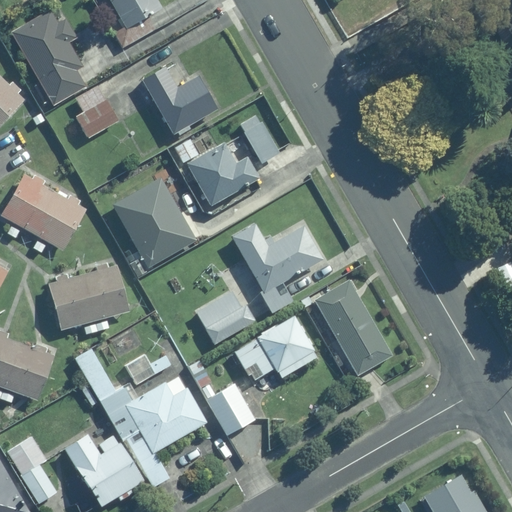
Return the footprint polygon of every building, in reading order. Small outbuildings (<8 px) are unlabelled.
[(158,0),(111,0),(128,28),(163,7),(158,0)] [(65,18),(58,23),(49,9),(11,32),(55,105),(87,86),(77,70),(84,66),(70,42),(77,38),(65,18)] [(511,47),(511,15),(508,9),(487,24),(507,52),(511,47)] [(200,76),(178,88),(166,67),(144,79),(175,133),(219,109),(200,76)] [(0,124),(24,99),(0,75),(0,124)] [(88,140),(119,121),(99,87),(76,101),(84,115),(76,120),(88,140)] [(239,125),(240,127),(261,165),(279,155),(257,115),(239,125)] [(225,142),(188,163),(211,204),(257,177),(246,159),(237,164),(225,142)] [(25,175),(2,216),(64,251),(87,210),(25,175)] [(162,180),(115,206),(150,267),(197,240),(162,180)] [(234,237),(265,292),(323,259),(304,226),(268,246),(256,225),(234,237)] [(50,284),(61,330),(130,311),(117,265),(50,284)] [(0,285),(8,271),(0,266),(0,285)] [(348,280),(313,300),(356,376),(391,356),(348,280)] [(311,303),(308,297),(300,301),(303,307),(311,303)] [(247,305),(206,328),(215,343),(255,320),(247,305)] [(312,351),(292,316),(255,338),(256,340),(233,353),(246,376),(250,374),(253,380),(273,369),(275,373),(276,372),(280,378),(315,357),(311,351),(312,351)] [(54,356),(0,335),(0,386),(38,400),(54,356)] [(211,382),(198,360),(187,365),(207,399),(214,395),(207,384),(211,382)] [(173,397),(165,382),(125,406),(153,453),(207,422),(188,388),(173,397)] [(233,384),(214,395),(207,399),(206,399),(227,435),(253,419),(233,384)] [(29,436),(5,451),(37,504),(56,492),(39,464),(44,461),(29,436)] [(88,436),(66,449),(101,507),(144,481),(121,443),(100,455),(88,436)] [(0,511),(30,511),(0,458),(0,511)] [(481,511),(461,477),(425,498),(433,511),(481,511)]
